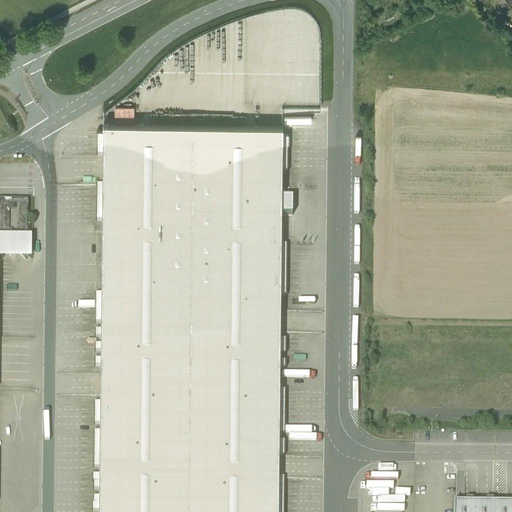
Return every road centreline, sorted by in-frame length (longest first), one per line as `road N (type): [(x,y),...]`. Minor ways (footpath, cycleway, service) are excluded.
road 1 (secondary): [(130,0),(0,66)]
road 2 (track): [(511,324),(391,323)]
